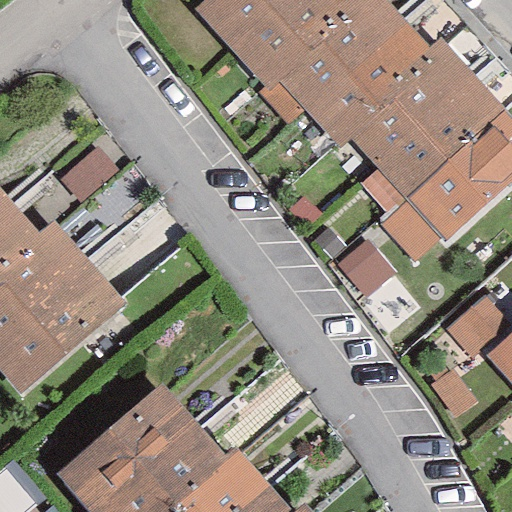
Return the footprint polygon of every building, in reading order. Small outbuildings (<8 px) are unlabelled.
[(357,0),(354,3),(352,0),(215,0),(206,8),(269,79),(279,70),(340,137),(351,127),(444,230),(511,168),(511,131),(438,50),(428,59),(375,0),(357,0)] [(37,244),(0,201),(0,358),(20,381),(111,300),(51,232),(37,244)] [(364,272),(382,257),(368,241),(350,256),(364,272)] [(481,349),(509,325),(483,296),(456,320),(481,349)] [(511,342),(497,356),(511,372),(511,342)] [(454,417),(477,401),(453,368),(431,384),(454,417)] [(224,469),(161,396),(69,475),(100,511),(279,511),(235,460),(224,469)]
